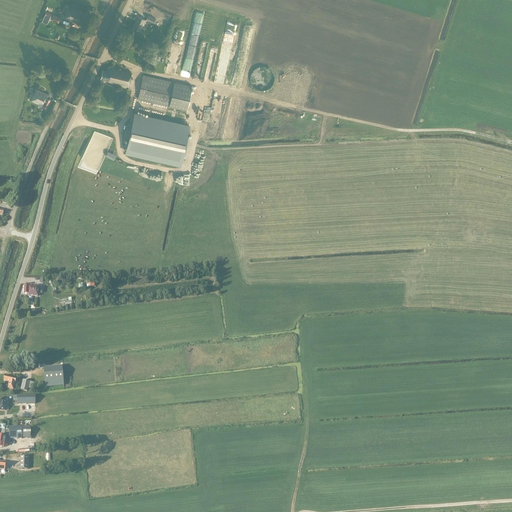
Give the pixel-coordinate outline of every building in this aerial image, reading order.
[(64,18),(81,25),(86,13),(69,7),(64,18)] [(53,15),(51,20),(59,23),(61,18),(53,15)] [(138,17),(133,27),(143,32),(145,29),(142,27),(142,25),(143,26),(146,20),(138,17)] [(192,60),(196,33),(189,32),(185,59),(192,60)] [(177,50),(179,50),(181,42),(178,41),(179,39),(174,39),(172,55),(176,56),(177,50)] [(271,64),(251,66),(253,90),(272,89),(271,64)] [(107,71),(102,70),(100,79),(128,85),(131,72),(108,67),(107,71)] [(192,86),(174,82),(143,75),(138,99),(169,107),(187,110),(192,86)] [(34,93),(30,100),(42,106),(46,108),(50,100),(46,98),(48,94),(34,88),(32,92),(34,93)] [(190,125),(134,112),(125,153),(181,165),(190,125)] [(37,285),(28,285),(24,285),(24,293),(28,294),(28,296),(29,297),(29,296),(32,296),(32,297),(37,297),(37,285)] [(62,366),(44,368),(45,387),(63,386),(62,366)] [(16,381),(15,380),(15,379),(4,376),(3,381),(9,382),(7,388),(13,390),(14,383),(16,383),(16,381)] [(20,390),(29,392),(30,389),(32,390),(34,383),(23,380),(20,390)] [(35,396),(17,396),(17,404),(35,404),(35,396)] [(9,439),(20,439),(22,439),(22,438),(31,438),(31,427),(9,427),(9,439)] [(8,439),(3,438),(4,436),(0,435),(0,446),(3,447),(3,446),(7,447),(8,439)] [(20,469),(28,469),(29,457),(20,456),(20,469)]
